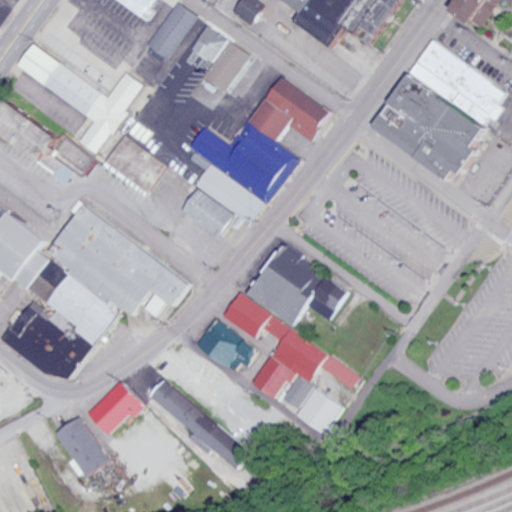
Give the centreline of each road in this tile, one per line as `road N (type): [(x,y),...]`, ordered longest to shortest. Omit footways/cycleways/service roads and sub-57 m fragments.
road 1 (tertiary): [(444,0),(314,180),(196,315),(150,355),(63,407)]
road 2 (residential): [(487,224),(190,0)]
road 3 (residential): [(331,444),(177,333)]
